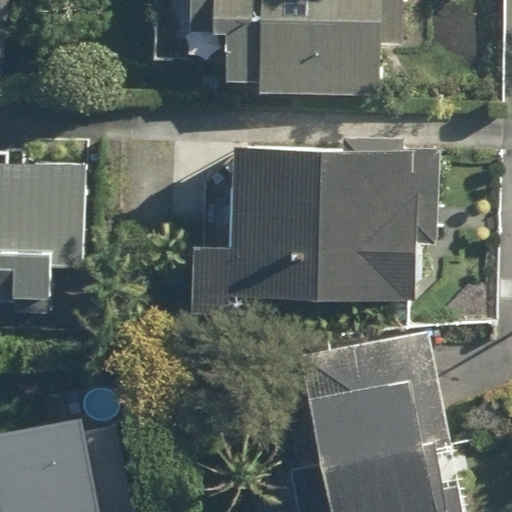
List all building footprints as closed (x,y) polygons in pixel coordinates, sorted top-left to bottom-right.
[(0,0),(0,75),(6,76),(11,0),(0,0)] [(225,87),(379,95),(383,17),(400,17),(400,0),(189,0),(188,29),(228,31),(225,87)] [(442,154),(414,153),(235,148),(232,245),(197,244),(196,296),(409,303),(411,236),(439,237),(442,154)] [(85,262),(89,168),(0,164),(0,268),(5,269),(4,306),(50,309),(52,261),(85,262)] [(279,511),(469,511),(450,438),(433,443),(403,330),(290,360),(315,451),(267,464),(279,511)] [(0,511),(53,511),(23,393),(0,392),(0,511)]
